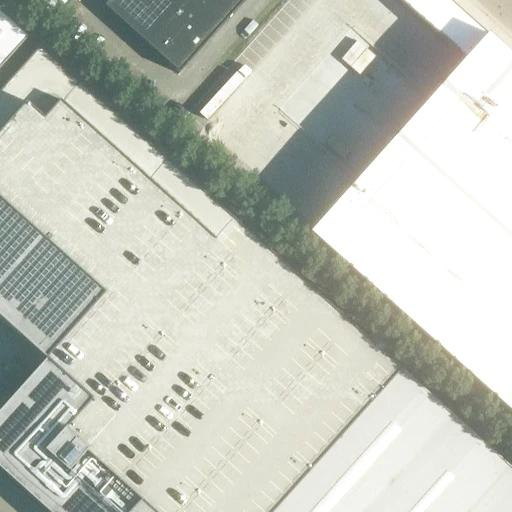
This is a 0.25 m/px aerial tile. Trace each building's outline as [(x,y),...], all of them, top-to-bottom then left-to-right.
[(110,0),(105,7),(178,74),(245,0),(110,0)] [(464,60),(307,236),(511,418),(511,58),(446,0),(406,0),(402,4),(405,6),(404,7),(464,60)] [(0,17),(0,68),(28,38),(2,15),(0,17)] [(39,48),(0,91),(0,320),(45,361),(0,411),(0,471),(45,511),(273,511),(399,371),(178,173),(39,48)] [(511,511),(511,472),(399,371),(273,511),(511,511)]
